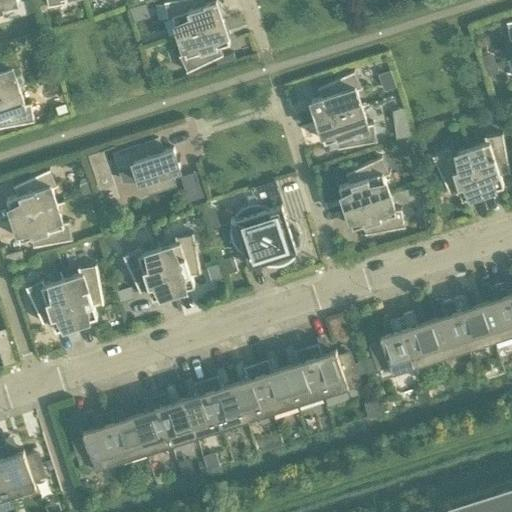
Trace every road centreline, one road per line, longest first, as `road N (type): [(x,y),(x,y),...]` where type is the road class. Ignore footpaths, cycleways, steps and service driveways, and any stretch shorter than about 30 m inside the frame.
road 1 (residential): [(39,389),(344,292)]
road 2 (track): [(511,429),(256,511)]
road 3 (residential): [(344,292),(283,102)]
road 4 (residential): [(344,292),(511,239)]
road 5 (residential): [(39,389),(0,267)]
